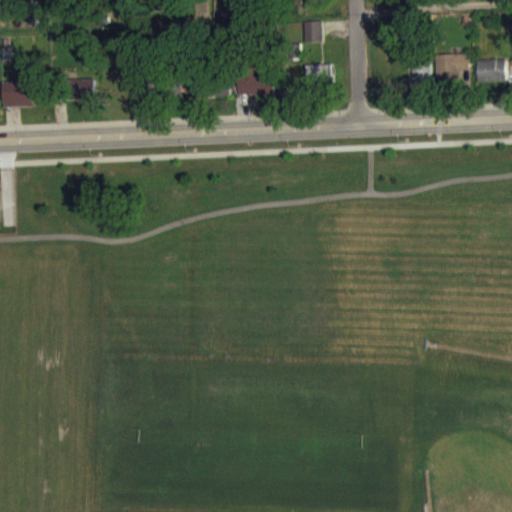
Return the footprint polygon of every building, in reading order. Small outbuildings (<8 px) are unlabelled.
[(324,29),(306,30),(307,51),(325,50),(324,29)] [(472,63),(440,62),(440,91),(467,92),(467,81),(472,81),(472,63)] [(415,66),(414,94),(433,94),(433,67),(415,66)] [(480,68),(481,90),(509,89),(509,67),(480,68)] [(309,92),(333,91),(333,73),(309,74),(309,92)] [(240,83),(241,104),(276,102),(275,81),(240,83)] [(194,87),(194,106),(208,106),(208,88),(194,87)] [(34,114),(34,109),(50,109),(50,89),(5,90),(5,115),(34,114)]
